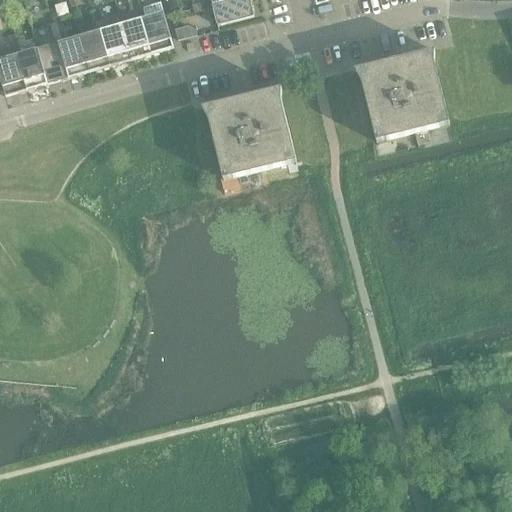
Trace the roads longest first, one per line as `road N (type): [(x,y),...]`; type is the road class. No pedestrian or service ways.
road 1 (residential): [(0,129),(305,38)]
road 2 (residential): [(305,38),(423,11),(511,13)]
